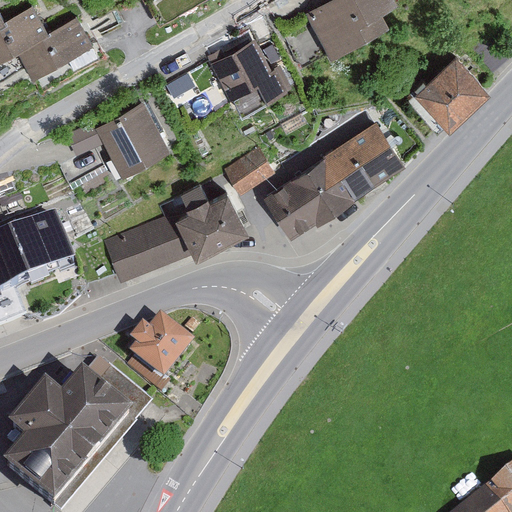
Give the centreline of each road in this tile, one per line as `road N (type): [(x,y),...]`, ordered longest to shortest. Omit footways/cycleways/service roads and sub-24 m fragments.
road 1 (tertiary): [(0,362),(185,290),(252,293),(299,327)]
road 2 (secondary): [(511,92),(299,327)]
road 3 (residential): [(0,155),(261,0)]
road 4 (secondary): [(299,327),(223,430),(177,511)]
